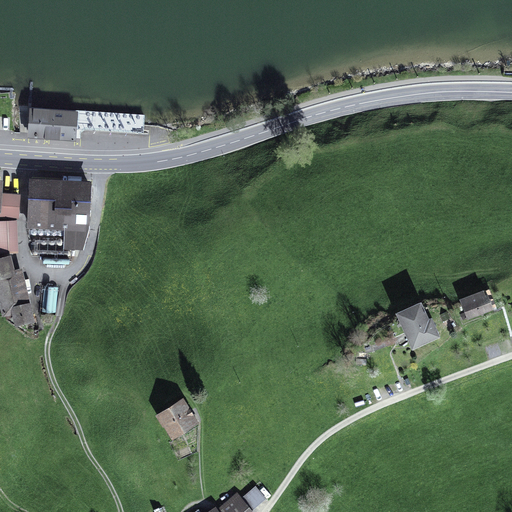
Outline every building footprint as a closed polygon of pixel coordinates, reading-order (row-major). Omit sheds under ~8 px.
[(78,110),(29,106),(27,137),(76,140),(77,130),(78,110)] [(92,180),(30,177),(27,227),(65,229),(64,248),(84,249),(89,229),(92,180)] [(0,217),(19,219),(21,193),(3,192),(3,179),(1,179),(0,179),(0,217)] [(17,220),(0,220),(0,253),(19,253),(17,220)] [(10,306),(30,302),(22,267),(15,269),(11,254),(0,256),(0,306),(2,317),(12,315),(10,306)] [(58,313),(58,288),(48,288),(48,313),(58,313)] [(483,290),(460,299),(467,319),(494,309),(488,295),(486,296),(483,290)] [(421,301),(396,312),(412,349),(440,336),(432,317),(429,319),(421,301)] [(35,321),(30,302),(10,306),(12,315),(15,326),(35,321)] [(184,397),(155,414),(163,427),(164,426),(172,439),(200,423),(184,397)] [(254,511),(252,509),(267,496),(257,484),(242,497),(237,492),(217,508),(216,506),(206,511),(254,511)]
